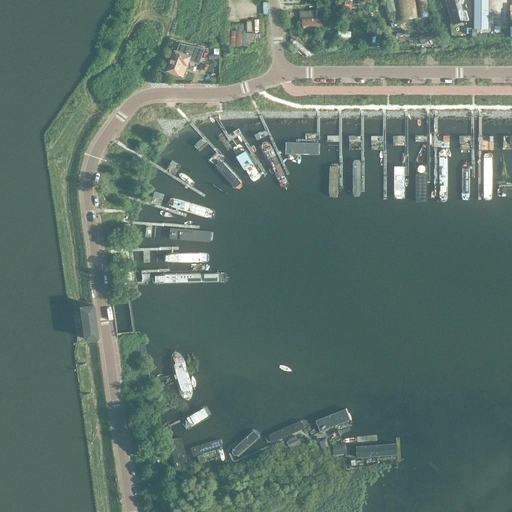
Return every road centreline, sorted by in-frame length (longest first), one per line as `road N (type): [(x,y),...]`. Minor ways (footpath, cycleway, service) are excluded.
road 1 (unclassified): [(130,511),(88,210),(93,159),(113,123),(143,95),(205,94),(279,77)]
road 2 (unclassified): [(279,77),(511,73)]
